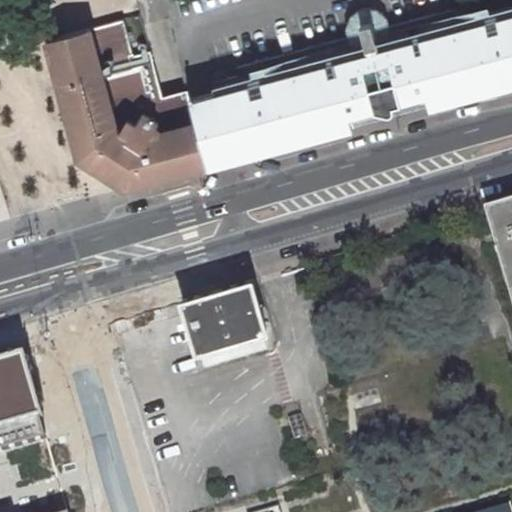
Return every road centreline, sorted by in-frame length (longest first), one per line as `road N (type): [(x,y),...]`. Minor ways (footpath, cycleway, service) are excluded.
road 1 (secondary): [(511,159),(60,289)]
road 2 (unclassified): [(125,511),(60,289)]
